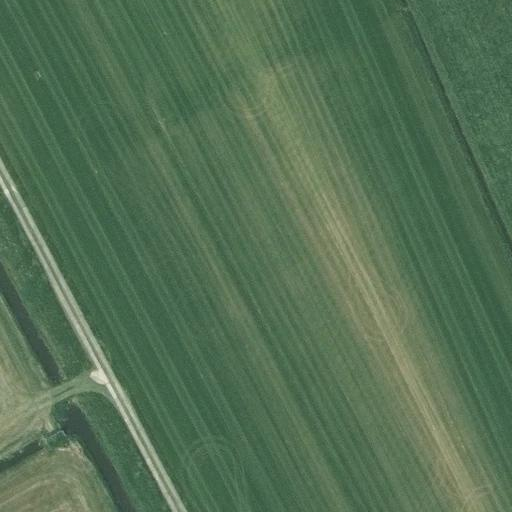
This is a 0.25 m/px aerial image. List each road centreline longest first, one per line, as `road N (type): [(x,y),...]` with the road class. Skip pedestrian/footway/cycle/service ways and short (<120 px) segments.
road 1 (track): [(104,370),(0,172)]
road 2 (track): [(178,511),(104,370)]
